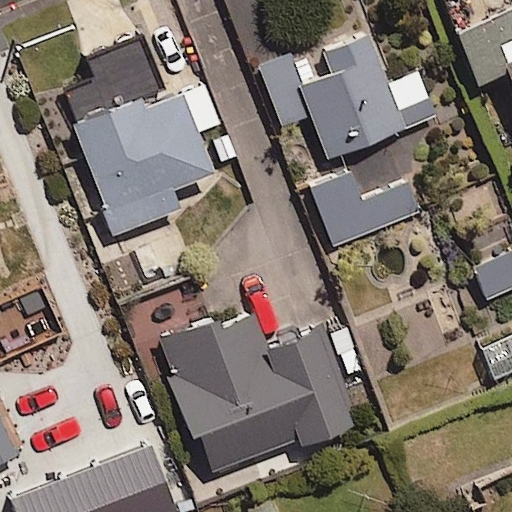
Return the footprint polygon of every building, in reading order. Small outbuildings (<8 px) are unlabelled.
[(511,90),(511,7),(454,30),(473,80),(503,68),(511,90)] [(416,68),(383,80),(365,30),(260,69),(279,121),(308,111),(323,154),(433,114),(416,68)] [(193,129),(218,120),(202,79),(135,104),(130,92),(61,118),(104,231),(174,204),(166,183),(207,167),(193,129)] [(330,242),(416,209),(393,148),(307,181),(330,242)] [(485,296),(511,285),(511,251),(507,240),(469,254),(485,296)] [(245,306),(208,322),(193,286),(135,310),(201,470),(291,433),(294,441),(348,419),(308,322),(260,341),(245,306)] [(492,376),(511,367),(511,334),(480,347),(492,376)] [(0,427),(2,433),(51,413),(37,380),(0,395),(0,427)] [(0,474),(17,511),(20,511),(74,487),(48,430),(0,451),(0,474)]
